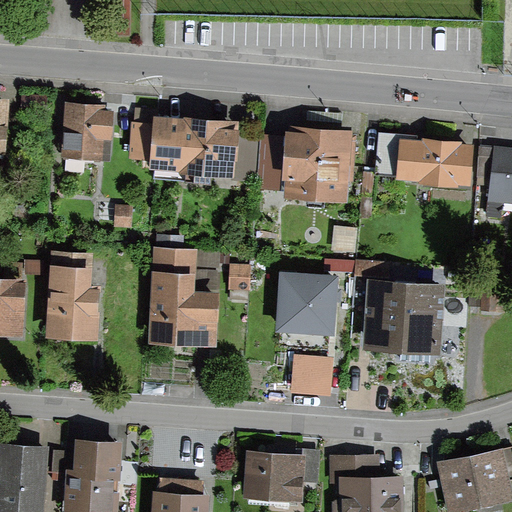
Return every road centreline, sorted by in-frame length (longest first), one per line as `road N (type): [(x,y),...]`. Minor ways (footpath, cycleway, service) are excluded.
road 1 (residential): [(0,405),(416,433),(511,414)]
road 2 (residential): [(0,59),(511,102)]
